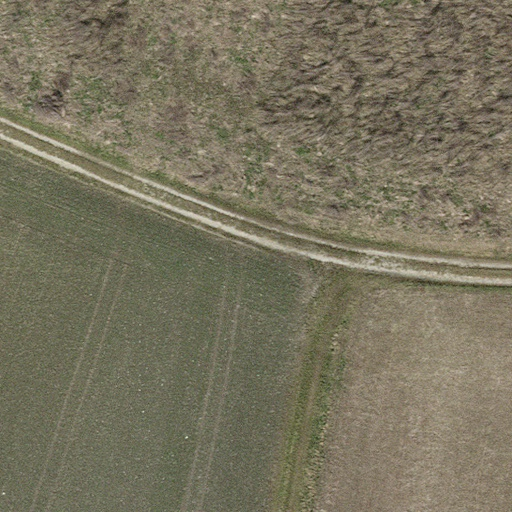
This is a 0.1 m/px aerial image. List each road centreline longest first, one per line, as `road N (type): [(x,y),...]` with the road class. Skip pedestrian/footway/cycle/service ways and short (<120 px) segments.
road 1 (track): [(336,256),(0,119)]
road 2 (track): [(336,256),(285,511)]
road 3 (track): [(511,272),(336,256)]
